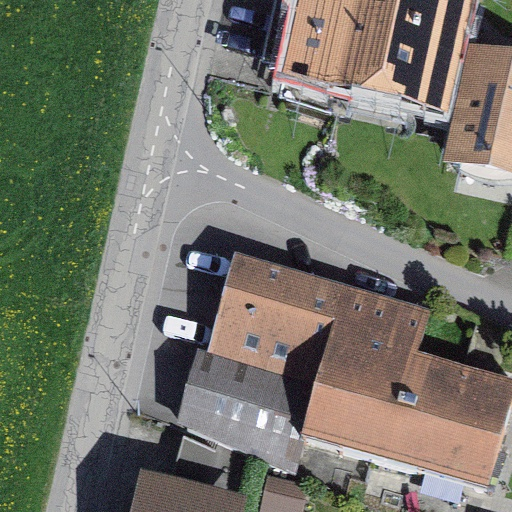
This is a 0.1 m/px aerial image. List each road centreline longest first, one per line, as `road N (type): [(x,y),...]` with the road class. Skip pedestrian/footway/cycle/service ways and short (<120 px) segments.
road 1 (residential): [(511,316),(154,148)]
road 2 (residential): [(154,148),(76,511)]
road 3 (residential): [(188,0),(154,148)]
